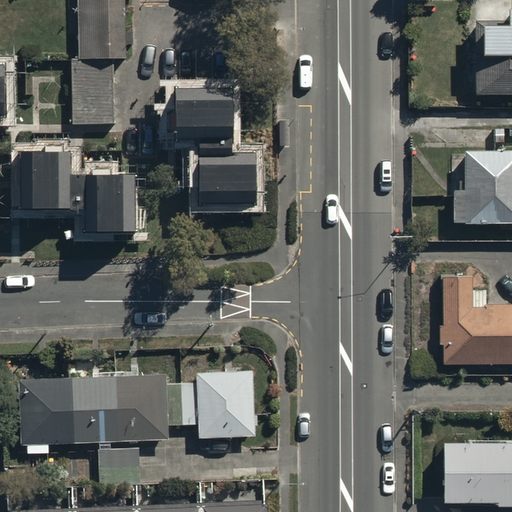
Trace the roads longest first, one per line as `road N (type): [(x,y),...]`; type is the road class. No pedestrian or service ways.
road 1 (residential): [(0,304),(343,296)]
road 2 (tertiary): [(341,0),(343,296)]
road 3 (residential): [(511,389),(343,390)]
road 4 (tertiary): [(343,390),(345,511)]
